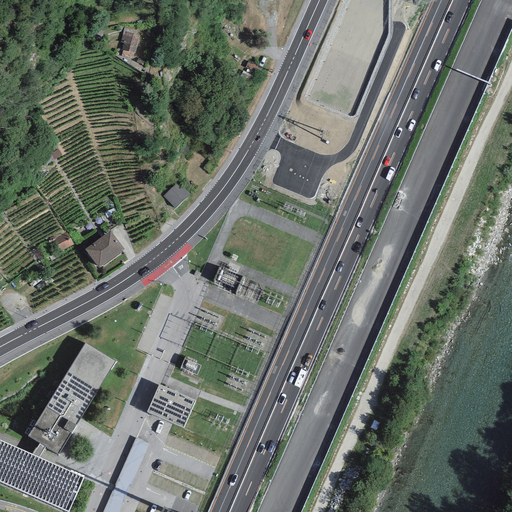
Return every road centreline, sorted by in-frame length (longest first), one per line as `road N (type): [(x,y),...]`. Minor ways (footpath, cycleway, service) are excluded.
road 1 (motorway): [(455,0),(232,511)]
road 2 (motorway): [(275,511),(497,0)]
road 3 (tertiary): [(0,347),(131,275),(201,214),(251,143),(319,0)]
road 4 (track): [(511,72),(323,511)]
